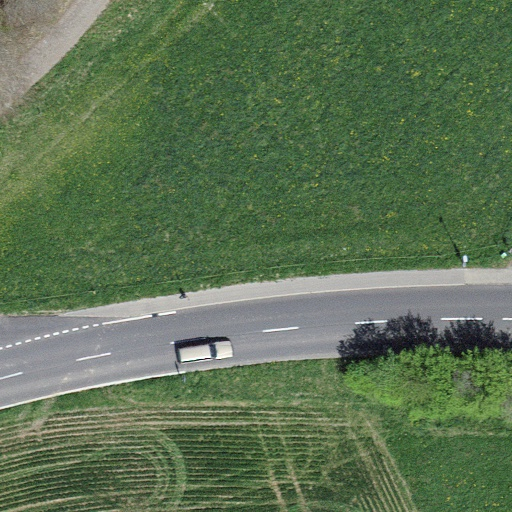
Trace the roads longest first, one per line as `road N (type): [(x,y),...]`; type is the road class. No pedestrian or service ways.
road 1 (secondary): [(511,319),(265,330),(0,378)]
road 2 (track): [(0,91),(91,0)]
